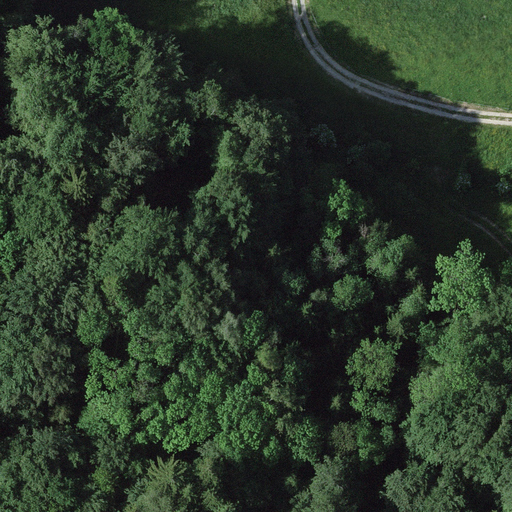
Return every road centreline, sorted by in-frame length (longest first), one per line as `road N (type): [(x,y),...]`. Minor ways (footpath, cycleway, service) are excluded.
road 1 (unclassified): [(511,119),(425,106),(353,80),(320,55),(298,0)]
road 2 (track): [(511,247),(432,186),(436,108)]
